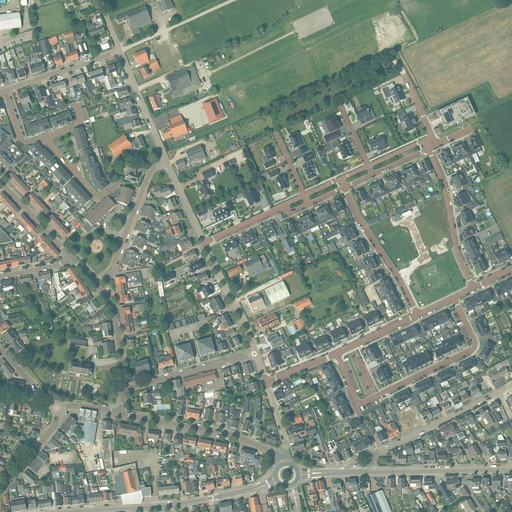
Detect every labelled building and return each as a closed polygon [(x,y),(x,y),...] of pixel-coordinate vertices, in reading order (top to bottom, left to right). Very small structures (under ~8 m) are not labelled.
[(171,0),(158,0),(157,0),(162,12),(174,7),(171,0)] [(152,22),(145,7),(131,12),(128,14),(116,19),(118,24),(129,20),(135,37),(142,34),(139,28),(152,22)] [(0,30),(22,28),(20,13),(0,15),(0,30)] [(87,28),(91,39),(99,36),(99,35),(105,33),(103,26),(95,29),(94,26),(87,28)] [(83,33),(82,28),(77,29),(78,30),(73,31),(75,39),(80,38),(79,35),(83,33)] [(74,37),(72,31),(64,34),(66,40),(74,37)] [(48,40),(31,44),(32,48),(42,46),(44,56),(52,54),(48,40)] [(64,56),(65,58),(67,63),(73,60),(71,54),(67,44),(64,45),(66,51),(65,51),(67,55),(64,56)] [(88,55),(86,48),(84,44),(78,46),(80,50),(82,57),(88,55)] [(144,51),(133,56),(137,63),(140,62),(141,65),(149,61),(147,59),(148,58),(144,51)] [(76,52),(71,54),(73,60),(79,58),(77,54),(76,52)] [(34,57),(33,57),(39,72),(45,70),(43,65),(43,63),(40,64),(37,56),(38,56),(37,54),(34,55),(34,57)] [(55,60),(55,61),(57,66),(63,64),(61,59),(60,54),(54,56),(56,60),(55,60)] [(30,67),(30,70),(32,75),(39,72),(33,57),(31,58),(32,61),(33,66),(30,67)] [(7,74),(8,77),(9,82),(15,80),(12,70),(9,71),(9,70),(8,70),(6,62),(2,63),(4,69),(3,69),(4,74),(7,73),(7,74)] [(17,72),(18,74),(19,79),(27,77),(24,70),(27,69),(25,62),(19,64),(20,67),(21,71),(17,72)] [(109,82),(110,85),(110,87),(116,85),(112,73),(116,72),(114,65),(107,68),(110,75),(107,76),(109,82)] [(147,67),(140,70),(144,79),(150,76),(148,70),(151,69),(150,66),(147,68),(147,67)] [(185,69),(171,75),(166,77),(175,98),(180,96),(202,87),(194,67),(186,70),(185,69)] [(102,70),(95,72),(97,78),(104,76),(103,74),(102,70)] [(91,80),(94,79),(96,84),(99,83),(97,78),(95,72),(89,74),(90,79),(91,80)] [(83,76),(76,78),(80,88),(83,87),(81,83),(85,82),(83,76)] [(72,88),(73,90),(80,88),(76,78),(70,80),(72,86),(72,88)] [(64,82),(58,84),(60,91),(66,88),(64,82)] [(393,83),(381,88),(386,99),(389,98),(392,107),(400,104),(399,102),(404,100),(398,87),(395,88),(393,83)] [(54,93),(56,92),(57,95),(61,94),(60,91),(58,84),(51,86),(54,93)] [(126,88),(122,89),(116,91),(119,98),(129,95),(126,88)] [(38,99),(39,103),(40,103),(42,102),(43,102),(43,101),(42,98),(47,96),(46,92),(44,93),(43,89),(35,92),(36,95),(36,96),(37,96),(38,99)] [(19,97),(21,102),(22,105),(24,104),(25,109),(29,108),(28,103),(30,102),(28,94),(19,97)] [(160,94),(149,99),(154,111),(161,108),(159,103),(161,102),(159,98),(161,97),(160,94)] [(51,96),(45,98),(47,103),(49,102),(51,108),(55,107),(53,100),(52,96),(51,96)] [(130,98),(125,100),(119,102),(121,110),(133,106),(130,98)] [(216,98),(202,104),(210,124),(224,118),(216,98)] [(458,124),(463,121),(462,120),(475,115),(467,98),(437,112),(441,120),(445,129),(457,123),(458,124)] [(17,106),(22,120),(26,119),(21,105),(17,106)] [(365,107),(355,112),(359,120),(364,118),(366,123),(375,119),(373,114),(369,116),(365,107)] [(123,120),(123,122),(138,117),(137,114),(135,108),(130,110),(126,112),(128,117),(125,118),(125,119),(123,120)] [(405,116),(404,112),(397,115),(399,119),(402,117),(407,126),(406,127),(408,130),(409,132),(414,129),(414,130),(415,129),(417,128),(415,124),(416,124),(414,120),(413,120),(410,113),(405,116)] [(68,123),(64,114),(59,116),(59,117),(60,117),(62,125),(68,123)] [(188,132),(181,116),(174,119),(176,123),(169,126),(170,129),(162,132),(165,139),(173,136),(174,138),(188,132)] [(60,117),(59,117),(55,118),(58,127),(63,126),(62,125),(60,117)] [(124,125),(126,124),(127,125),(130,124),(132,129),(141,126),(139,120),(138,117),(123,122),(124,125)] [(326,143),(340,137),(337,130),(340,129),(338,125),(339,124),(337,120),(336,121),(334,117),(324,121),(325,124),(322,125),(325,131),(328,130),(330,134),(324,137),(326,143)] [(55,118),(49,120),(52,129),(58,127),(55,118)] [(47,120),(42,122),(45,131),(50,129),(47,120)] [(40,133),(37,123),(32,125),(35,134),(40,133)] [(0,150),(8,139),(9,139),(11,140),(15,139),(10,125),(2,127),(0,129),(0,150)] [(32,125),(27,127),(30,136),(35,134),(32,125)] [(297,134),(289,137),(291,142),(292,145),(294,149),(298,147),(299,149),(301,155),(308,152),(305,146),(303,147),(300,141),(303,140),(301,136),(298,138),(297,134)] [(108,146),(116,158),(132,146),(134,145),(136,149),(138,148),(139,149),(145,146),(141,137),(135,140),(130,143),(124,135),(108,146)] [(382,140),(381,138),(369,143),(373,150),(379,147),(381,150),(387,147),(384,139),(382,140)] [(475,139),(475,138),(471,140),(471,141),(470,141),(473,147),(470,149),(473,155),(482,151),(479,144),(480,144),(478,140),(477,141),(476,138),(475,139)] [(3,154),(0,156),(0,161),(2,164),(10,157),(6,152),(13,145),(8,139),(0,150),(0,151),(3,154)] [(338,142),(331,146),(333,149),(337,147),(343,160),(352,156),(346,143),(340,145),(338,142)] [(40,148),(37,144),(30,150),(33,154),(40,148)] [(466,151),(463,144),(461,145),(461,144),(457,146),(463,159),(472,155),(469,149),(466,151)] [(185,165),(190,163),(191,164),(206,158),(200,146),(185,152),(188,158),(184,160),(183,160),(175,163),(178,170),(186,166),(185,165)] [(268,160),(269,162),(264,165),(266,169),(275,165),(273,161),(272,161),(271,159),(275,157),(270,146),(263,149),(268,160)] [(455,163),(463,159),(457,146),(454,148),(452,149),(455,156),(452,157),(455,163)] [(44,151),(40,148),(33,154),(37,158),(38,157),(44,151)] [(92,158),(90,150),(81,153),(83,161),(84,161),(85,163),(84,163),(86,171),(88,171),(92,183),(95,186),(95,187),(101,193),(108,186),(102,180),(100,178),(98,170),(96,170),(93,158),(92,158)] [(48,154),(45,151),(44,151),(38,157),(41,161),(48,154)] [(305,163),(315,158),(312,152),(302,156),(305,163)] [(445,153),(445,152),(441,154),(442,154),(440,155),(441,157),(442,161),(443,161),(446,167),(455,163),(452,157),(449,158),(446,152),(445,153)] [(52,158),(48,154),(41,161),(45,165),(52,158)] [(10,157),(2,164),(7,169),(11,166),(13,168),(24,157),(22,155),(15,162),(10,157)] [(57,164),(53,160),(46,166),(50,170),(57,164)] [(427,163),(426,161),(420,164),(423,170),(420,172),(425,183),(430,181),(427,176),(432,174),(429,167),(430,167),(428,163),(427,163)] [(311,166),(310,163),(302,167),(308,180),(316,176),(313,170),(316,169),(314,164),(311,166)] [(50,170),(53,174),(60,168),(57,164),(50,170)] [(124,179),(127,180),(136,184),(139,176),(135,174),(137,170),(129,167),(124,179)] [(416,173),(413,167),(411,168),(411,167),(407,169),(414,184),(419,181),(422,188),(426,187),(419,172),(416,173)] [(7,177),(12,181),(16,177),(20,174),(15,168),(11,172),(12,173),(7,177)] [(64,171),(60,168),(53,174),(57,178),(64,171)] [(404,171),(402,172),(405,179),(402,180),(405,186),(409,195),(412,193),(409,186),(414,184),(407,169),(404,171)] [(211,170),(202,174),(205,180),(214,176),(211,170)] [(270,178),(279,174),(277,170),(268,174),(270,178)] [(455,184),(465,179),(462,174),(465,173),(463,170),(457,173),(459,175),(451,179),(453,182),(454,182),(455,184)] [(67,175),(64,171),(57,178),(60,182),(67,175)] [(71,179),(67,175),(60,182),(64,186),(71,179)] [(394,175),(390,177),(397,190),(405,186),(402,180),(399,181),(396,175),(394,176),(394,175)] [(286,181),(284,176),(276,179),(281,191),(289,188),(285,181),(286,181)] [(12,181),(16,186),(21,182),(16,177),(12,181)] [(387,179),(385,180),(388,186),(385,188),(388,194),(397,190),(390,177),(387,178),(387,179)] [(16,186),(20,191),(25,186),(23,184),(26,182),(24,179),(21,182),(16,186)] [(51,185),(46,179),(42,183),(47,188),(51,185)] [(467,184),(465,179),(455,184),(456,186),(455,187),(457,190),(464,186),(465,189),(467,188),(471,186),(470,183),(467,184)] [(76,185),(72,181),(65,187),(69,191),(76,185)] [(206,182),(198,185),(200,190),(202,194),(204,199),(205,198),(205,200),(209,198),(209,197),(212,195),(206,182)] [(377,183),(373,185),(380,198),(388,194),(385,188),(382,189),(379,183),(377,184),(377,183)] [(20,191),(25,195),(29,191),(30,190),(29,188),(31,187),(28,184),(25,186),(20,191)] [(260,184),(241,193),(244,199),(246,198),(250,207),(259,203),(257,198),(258,197),(257,194),(263,191),(260,184)] [(80,188),(76,185),(69,191),(73,195),(80,188)] [(371,194),(368,196),(373,208),(377,206),(374,200),(380,198),(373,185),(370,186),(370,187),(368,188),(371,194)] [(133,191),(120,186),(118,191),(117,191),(109,198),(108,198),(85,219),(88,222),(82,228),(88,234),(95,227),(93,226),(118,202),(127,206),(133,191)] [(160,188),(159,186),(153,189),(154,191),(156,197),(161,194),(163,198),(171,194),(168,188),(162,191),(160,188)] [(83,192),(80,188),(73,195),(76,199),(83,192)] [(471,196),(467,188),(465,189),(461,191),(462,194),(455,197),(456,201),(457,200),(458,202),(468,198),(471,196)] [(27,198),(32,203),(38,197),(40,195),(42,193),(42,192),(42,193),(41,191),(40,192),(39,192),(38,193),(35,191),(32,194),(27,198)] [(358,200),(359,203),(361,206),(370,202),(367,196),(364,198),(361,191),(360,192),(360,191),(356,193),(355,194),(356,196),(355,197),(357,200),(358,200)] [(87,196),(83,192),(76,199),(80,203),(87,196)] [(90,200),(87,196),(80,203),(83,206),(90,200)] [(32,203),(36,207),(42,201),(38,197),(32,203)] [(2,202),(6,207),(11,202),(6,198),(2,202)] [(471,203),(468,198),(458,202),(459,205),(460,208),(468,205),(469,207),(475,205),(473,201),(471,203)] [(165,200),(155,205),(157,208),(164,205),(165,207),(167,206),(169,210),(177,207),(174,199),(166,202),(165,200)] [(36,207),(40,212),(45,208),(46,206),(42,201),(36,207)] [(213,213),(212,214),(216,222),(228,216),(227,213),(229,212),(233,210),(229,201),(225,203),(227,207),(225,208),(217,212),(216,210),(212,212),(213,213)] [(337,210),(333,211),(336,217),(345,213),(342,206),(343,206),(341,203),(340,201),(339,201),(335,203),(334,204),(337,210)] [(426,203),(422,205),(422,206),(422,207),(424,212),(434,207),(437,206),(436,204),(435,201),(427,204),(426,203)] [(6,207),(10,211),(15,207),(11,202),(6,207)] [(58,214),(60,216),(62,214),(69,208),(64,202),(60,206),(63,210),(60,212),(61,213),(58,214)] [(146,206),(144,211),(153,215),(155,210),(146,206)] [(434,207),(424,212),(426,216),(428,220),(430,220),(434,218),(432,215),(440,212),(438,208),(437,206),(434,207)] [(459,215),(458,216),(460,219),(461,219),(462,221),(472,216),(469,211),(472,210),(474,208),(473,206),(469,207),(464,209),(466,212),(459,215)] [(10,211),(7,215),(4,217),(5,219),(10,215),(11,216),(13,214),(15,216),(19,212),(15,207),(10,211)] [(324,207),(321,209),(327,222),(335,218),(333,212),(330,213),(327,207),(325,208),(324,207)] [(40,212),(45,217),(49,212),(45,208),(40,212)] [(315,220),(318,226),(327,222),(321,209),(317,210),(317,211),(315,212),(318,218),(315,220)] [(142,216),(146,218),(151,220),(153,215),(144,211),(142,216)] [(169,216),(170,219),(172,223),(177,220),(178,221),(182,219),(180,213),(175,215),(174,214),(169,216)] [(19,226),(20,225),(26,219),(22,214),(16,221),(17,222),(17,223),(19,226)] [(163,222),(166,228),(170,226),(168,222),(166,222),(166,221),(165,218),(167,217),(166,214),(160,216),(163,222)] [(47,219),(52,224),(56,220),(52,215),(47,219)] [(307,215),(304,217),(310,230),(318,226),(315,220),(313,221),(310,215),(308,216),(307,215)] [(474,221),(472,216),(462,221),(463,223),(462,223),(464,226),(471,223),(472,225),(472,226),(474,225),(478,223),(477,220),(474,221)] [(78,222),(74,226),(76,229),(82,223),(77,217),(75,219),(78,222)] [(310,230),(304,217),(300,218),(300,219),(298,220),(301,226),(298,228),(301,234),(310,230)] [(24,230),(26,228),(31,224),(26,219),(20,225),(24,230)] [(428,220),(424,222),(424,224),(425,225),(428,230),(440,225),(438,221),(439,221),(438,219),(431,223),(430,221),(430,220),(428,220)] [(52,224),(56,229),(61,224),(56,220),(52,224)] [(385,224),(378,227),(380,232),(389,228),(393,227),(390,221),(390,220),(384,222),(385,224)] [(140,221),(138,226),(147,229),(153,232),(154,229),(150,228),(151,225),(140,221)] [(56,229),(60,233),(67,227),(63,222),(61,224),(56,229)] [(272,223),(272,222),(268,224),(269,225),(263,227),(268,239),(275,236),(276,238),(282,235),(280,229),(277,230),(273,223),(272,223)] [(14,226),(11,223),(5,229),(8,232),(14,226)] [(286,228),(287,232),(288,232),(291,238),(300,234),(297,228),(294,229),(291,223),(290,224),(290,223),(286,225),(285,226),(286,228)] [(26,228),(30,233),(35,228),(31,224),(26,228)] [(440,225),(428,230),(430,236),(431,239),(433,238),(437,236),(436,233),(443,230),(442,227),(441,227),(440,225)] [(478,233),(474,225),(472,226),(472,225),(468,228),(469,230),(462,234),(463,237),(464,237),(465,239),(478,233)] [(136,231),(141,233),(145,234),(147,229),(138,226),(136,231)] [(168,240),(169,243),(175,241),(174,237),(181,234),(178,226),(166,231),(170,239),(168,240)] [(60,233),(64,238),(69,234),(69,233),(70,232),(70,231),(66,228),(67,227),(60,233)] [(344,227),(338,230),(340,234),(342,238),(354,232),(353,230),(354,230),(352,227),(347,229),(345,230),(344,227)] [(393,227),(389,228),(380,232),(383,238),(390,235),(391,236),(393,235),(396,234),(395,232),(393,227)] [(31,237),(33,239),(39,233),(35,228),(30,233),(33,235),(31,237)] [(326,240),(338,234),(336,231),(324,236),(326,240)] [(241,237),(241,238),(244,245),(245,245),(251,243),(252,246),(262,242),(262,243),(266,241),(263,235),(259,236),(256,238),(254,234),(253,232),(252,232),(248,234),(245,235),(246,235),(241,237)] [(354,232),(342,238),(345,246),(348,245),(351,244),(350,241),(352,240),(357,238),(356,234),(355,235),(354,233),(354,232)] [(395,239),(388,242),(391,248),(391,247),(403,242),(401,236),(399,233),(396,235),(396,234),(393,235),(395,239)] [(42,244),(46,240),(42,236),(38,240),(34,244),(36,246),(40,243),(42,244)] [(136,236),(134,241),(143,245),(145,245),(146,241),(145,240),(136,236)] [(431,239),(427,240),(428,243),(431,249),(443,243),(442,240),(443,240),(441,237),(434,241),(433,238),(431,239)] [(283,241),(287,250),(293,247),(289,238),(283,241)] [(46,249),(50,245),(46,240),(42,244),(42,245),(40,247),(44,251),(46,249)] [(240,256),(242,259),(245,257),(239,244),(237,246),(234,240),(222,246),(226,253),(236,249),(240,256)] [(467,252),(476,248),(472,240),(463,244),(467,252)] [(143,250),(145,245),(143,245),(134,241),(132,246),(141,250),(143,250)] [(184,242),(179,244),(182,251),(187,248),(187,249),(192,246),(189,241),(185,243),(184,242)] [(351,244),(348,245),(352,253),(365,247),(364,247),(364,245),(363,242),(357,244),(355,245),(354,242),(353,243),(351,244)] [(403,242),(391,247),(391,248),(393,253),(400,250),(401,252),(404,250),(404,251),(407,250),(406,247),(403,242)] [(443,243),(431,249),(433,254),(435,257),(440,254),(439,252),(446,248),(445,245),(444,245),(443,243)] [(331,253),(336,250),(337,250),(335,247),(333,248),(331,244),(328,245),(327,245),(329,250),(331,253)] [(50,254),(55,250),(50,245),(46,249),(44,251),(46,253),(48,251),(50,254)] [(507,261),(510,260),(506,252),(509,251),(506,245),(503,247),(505,250),(500,253),(504,262),(506,261),(507,261)] [(365,247),(352,253),(356,261),(359,260),(362,259),(360,256),(362,255),(368,253),(366,249),(366,250),(365,247)] [(470,260),(479,255),(476,248),(467,252),(470,260)] [(405,254),(398,257),(401,263),(414,257),(410,249),(407,250),(404,251),(405,252),(405,254)] [(50,257),(51,259),(55,259),(59,254),(55,250),(50,254),(53,256),(50,257)] [(128,250),(126,255),(138,260),(140,255),(128,250)] [(194,251),(190,253),(186,255),(183,256),(185,259),(187,257),(189,262),(197,257),(194,251)] [(495,255),(493,252),(490,253),(493,259),(495,258),(499,265),(502,263),(504,262),(500,253),(495,255)] [(17,256),(19,266),(25,265),(24,258),(21,259),(19,253),(16,253),(17,256)] [(256,254),(255,255),(250,257),(252,261),(244,265),(250,278),(265,271),(261,263),(266,260),(263,255),(258,258),(256,254)] [(126,255),(124,260),(133,263),(136,264),(138,260),(126,255)] [(470,260),(474,267),(483,263),(479,255),(470,260)] [(14,258),(11,258),(11,261),(12,267),(19,266),(17,256),(13,256),(14,258)] [(362,259),(359,260),(360,263),(362,262),(364,267),(375,262),(374,260),(375,260),(373,257),(368,259),(366,260),(364,257),(364,258),(362,259)] [(414,257),(401,263),(403,268),(410,265),(412,268),(417,265),(414,257)] [(122,265),(127,267),(131,269),(133,263),(124,260),(122,265)] [(191,272),(192,274),(203,269),(199,261),(189,267),(189,268),(189,269),(188,269),(188,270),(188,271),(189,271),(189,272),(190,272),(191,272)] [(364,267),(362,268),(365,274),(366,276),(372,274),(371,271),(373,270),(378,268),(377,264),(376,265),(375,262),(364,267)] [(487,270),(483,263),(474,267),(478,275),(487,270)] [(239,266),(227,272),(230,278),(242,272),(239,266)] [(67,271),(64,274),(67,279),(70,277),(76,273),(72,268),(67,271)] [(175,278),(172,272),(162,276),(165,283),(175,278)] [(72,279),(74,282),(79,278),(76,273),(70,277),(67,279),(69,282),(72,279)] [(372,274),(366,276),(370,285),(383,279),(382,276),(381,273),(375,275),(373,276),(372,274)] [(187,283),(190,281),(196,278),(199,285),(206,282),(207,282),(206,281),(209,280),(205,274),(196,278),(194,275),(189,278),(185,280),(187,283)] [(31,281),(30,276),(19,278),(20,283),(21,283),(21,286),(27,285),(27,290),(31,289),(32,290),(37,289),(35,280),(31,281)] [(73,291),(74,289),(78,287),(83,283),(79,278),(74,282),(76,284),(71,288),(73,291)] [(0,282),(2,287),(2,288),(8,286),(8,287),(13,286),(11,279),(0,282)] [(382,292),(391,287),(387,280),(378,284),(382,292)] [(511,289),(508,281),(503,284),(507,292),(511,289)] [(283,282),(263,291),(259,293),(259,295),(264,304),(265,308),(290,296),(283,282)] [(74,289),(78,294),(86,288),(83,283),(78,287),(74,289)] [(503,284),(499,286),(503,294),(507,292),(503,284)] [(214,294),(211,288),(212,288),(211,285),(203,289),(202,286),(196,289),(198,293),(202,291),(205,298),(214,294)] [(20,286),(13,287),(15,296),(19,295),(19,294),(22,294),(20,286)] [(496,295),(494,296),(497,301),(499,300),(498,298),(503,295),(503,294),(499,286),(496,287),(493,288),(496,295)] [(386,299),(395,295),(391,287),(382,292),(386,299)] [(90,294),(86,288),(78,294),(79,294),(81,298),(76,301),(77,304),(79,303),(81,306),(84,304),(88,302),(85,297),(90,294)] [(65,296),(62,291),(57,295),(58,300),(65,296)] [(486,292),(483,294),(488,303),(493,301),(494,303),(497,301),(494,296),(491,297),(488,291),(485,292),(486,292)] [(483,294),(478,296),(483,305),(482,304),(487,302),(488,303),(483,294)] [(259,295),(248,300),(253,309),(264,304),(259,295)] [(390,307),(399,303),(395,295),(386,299),(390,307)] [(478,296),(473,298),(478,308),(483,305),(478,296)] [(211,309),(220,304),(218,298),(211,302),(209,299),(201,303),(203,306),(209,303),(210,304),(209,305),(209,306),(210,308),(211,309)] [(295,304),(298,310),(303,307),(302,306),(310,302),(308,298),(300,302),(300,301),(295,304)] [(473,298),(469,301),(473,310),(473,309),(477,307),(478,308),(473,298)] [(95,301),(91,304),(89,305),(93,311),(89,314),(91,317),(95,313),(94,312),(99,308),(95,301)] [(466,301),(463,303),(464,305),(468,313),(473,310),(469,301),(466,302),(466,301)] [(393,315),(402,310),(399,303),(390,307),(393,315)] [(223,310),(220,304),(211,309),(214,314),(217,313),(223,310)] [(375,311),(369,314),(374,324),(377,323),(380,322),(378,316),(377,314),(379,313),(376,307),(374,309),(375,311)] [(102,311),(98,314),(92,319),(94,321),(97,319),(99,322),(102,320),(106,317),(102,311)] [(442,314),(440,315),(444,324),(449,322),(450,324),(453,322),(451,317),(448,318),(445,312),(442,313),(442,314)] [(275,314),(270,317),(265,319),(259,323),(262,330),(269,327),(279,322),(275,314)] [(363,314),(360,316),(362,321),(365,320),(366,322),(369,327),(372,326),(372,325),(374,324),(369,314),(364,316),(363,314)] [(215,316),(206,321),(209,320),(211,323),(217,320),(219,325),(229,321),(226,315),(217,319),(215,316)] [(440,315),(435,317),(439,326),(444,324),(440,315)] [(478,321),(473,324),(477,332),(486,328),(485,327),(488,326),(484,318),(483,315),(477,318),(478,321)] [(358,319),(352,322),(357,332),(360,331),(360,332),(363,330),(361,325),(360,323),(362,321),(360,316),(357,317),(358,319)] [(92,320),(89,317),(81,323),(83,326),(92,320)] [(435,317),(430,320),(435,329),(434,327),(439,325),(439,326),(435,317)] [(302,318),(295,322),(299,330),(306,326),(302,318)] [(2,323),(0,324),(0,333),(1,335),(5,332),(11,326),(7,320),(4,321),(3,322),(2,323)] [(430,320),(425,322),(430,331),(435,329),(430,320)] [(216,333),(217,335),(220,334),(223,333),(224,333),(225,332),(224,330),(232,327),(229,321),(219,325),(222,330),(217,332),(217,333),(216,333)] [(346,322),(343,324),(346,330),(348,328),(349,330),(352,336),(355,334),(355,333),(357,332),(352,322),(347,325),(346,322)] [(422,323),(420,324),(423,330),(420,332),(423,337),(426,336),(425,333),(430,331),(425,322),(423,323),(422,323)] [(341,328),(335,330),(340,340),(343,339),(343,340),(347,338),(344,333),(343,331),(346,330),(343,324),(340,325),(341,328)] [(412,328),(410,329),(414,339),(419,336),(420,339),(423,337),(420,332),(418,333),(415,327),(415,326),(412,328)] [(486,328),(477,332),(481,340),(489,335),(486,328)] [(12,329),(6,334),(2,337),(8,344),(18,337),(12,329)] [(233,329),(226,333),(224,334),(226,337),(235,333),(233,329)] [(410,329),(405,332),(409,341),(414,339),(410,329)] [(329,331),(326,332),(329,338),(331,336),(332,339),(335,344),(338,342),(340,340),(335,330),(334,331),(330,333),(329,331)] [(324,336),(319,338),(324,349),(326,347),(326,348),(330,346),(327,341),(326,339),(329,338),(326,332),(323,333),(324,336)] [(405,332),(400,334),(405,343),(409,341),(405,332)] [(276,333),(266,338),(268,343),(270,342),(272,346),(277,343),(279,346),(284,344),(282,341),(283,341),(281,336),(278,337),(276,333)] [(500,333),(495,336),(497,342),(503,339),(500,333)] [(400,334),(395,337),(400,346),(405,343),(400,334)] [(456,348),(461,346),(459,341),(462,340),(459,334),(456,335),(456,337),(452,339),(456,348)] [(393,337),(390,338),(393,345),(390,346),(393,352),(396,350),(395,349),(400,346),(395,337),(393,338),(393,337)] [(196,342),(200,356),(200,357),(201,357),(201,356),(203,355),(203,356),(205,356),(207,355),(206,354),(209,354),(209,355),(210,354),(212,354),(211,353),(214,352),(214,353),(215,353),(211,338),(196,342)] [(239,342),(239,341),(237,338),(228,342),(230,346),(232,345),(234,348),(241,345),(239,342)] [(312,339),(309,340),(311,345),(312,346),(314,345),(315,347),(318,352),(321,350),(324,349),(319,338),(313,341),(312,339)] [(9,346),(16,354),(25,347),(18,339),(9,346)] [(70,347),(71,347),(76,348),(77,346),(85,347),(86,342),(71,339),(70,347)] [(215,340),(215,341),(217,346),(218,345),(220,352),(226,350),(224,343),(221,344),(219,339),(215,340)] [(308,339),(300,343),(301,346),(306,356),(309,355),(312,354),(310,348),(309,346),(311,345),(309,340),(308,339)] [(451,351),(456,348),(452,339),(447,342),(451,351)] [(128,349),(131,349),(132,349),(135,348),(135,347),(139,347),(138,340),(132,341),(127,342),(127,346),(127,349),(128,349)] [(447,353),(451,351),(447,342),(442,344),(447,353)] [(103,344),(105,356),(112,355),(110,343),(103,344)] [(194,359),(194,357),(190,343),(175,348),(179,363),(180,363),(180,361),(182,361),(182,362),(184,361),(185,361),(185,360),(187,359),(188,360),(189,360),(191,359),(190,358),(193,358),(193,359),(194,359)] [(487,343),(482,350),(490,355),(492,356),(494,352),(492,352),(495,348),(487,343)] [(442,356),(447,353),(442,344),(437,346),(442,356)] [(294,346),(291,347),(294,353),(297,352),(298,354),(300,359),(304,358),(303,357),(306,356),(301,346),(295,348),(294,346)] [(368,349),(364,351),(366,354),(367,354),(368,357),(379,352),(376,346),(368,350),(368,349)] [(437,358),(442,356),(437,346),(433,349),(432,347),(429,349),(432,355),(434,353),(437,358)] [(273,354),(267,356),(268,359),(269,359),(270,362),(281,358),(283,358),(280,348),(274,350),(275,353),(273,354)] [(426,363),(431,361),(429,356),(432,355),(429,349),(426,350),(427,352),(422,355),(426,363)] [(156,350),(152,351),(153,354),(154,359),(157,358),(159,368),(166,366),(164,356),(163,352),(159,352),(156,353),(156,350)] [(482,350),(478,358),(484,361),(484,362),(487,364),(492,356),(490,355),(482,350)] [(379,352),(368,357),(369,359),(369,360),(370,363),(376,360),(376,361),(378,360),(380,363),(385,361),(383,356),(381,357),(379,352)] [(168,355),(164,356),(166,366),(173,364),(172,359),(171,358),(174,357),(173,353),(169,354),(168,355)] [(422,365),(426,363),(422,355),(417,357),(422,365)] [(416,368),(422,365),(417,357),(412,359),(416,368)] [(281,358),(270,362),(271,365),(270,365),(271,369),(275,368),(275,367),(283,364),(281,358)] [(496,369),(497,370),(500,377),(508,373),(505,368),(503,369),(502,367),(506,365),(506,367),(510,365),(509,364),(511,362),(511,358),(495,367),(496,369)] [(76,376),(80,377),(80,374),(88,375),(88,376),(89,376),(88,375),(91,374),(92,374),(91,373),(92,370),(93,370),(93,369),(92,369),(90,367),(90,366),(90,365),(89,366),(82,365),(83,360),(80,359),(79,362),(78,365),(71,364),(69,372),(77,374),(76,376)] [(412,370),(416,368),(412,359),(408,362),(412,370)] [(472,359),(464,363),(469,372),(477,368),(472,359)] [(134,365),(136,370),(137,374),(150,371),(147,361),(134,365)] [(481,361),(479,362),(482,368),(484,372),(487,370),(486,367),(484,367),(481,361)] [(406,373),(412,370),(408,362),(403,364),(402,362),(398,364),(401,369),(404,368),(406,373)] [(6,363),(2,366),(1,367),(4,370),(3,370),(9,377),(14,373),(6,363)] [(253,373),(250,363),(242,366),(244,372),(246,371),(247,375),(253,373)] [(464,363),(457,367),(461,375),(469,372),(464,363)] [(323,374),(332,370),(331,367),(330,364),(323,368),(322,365),(317,367),(318,371),(321,370),(323,374)] [(388,374),(390,373),(386,364),(380,367),(381,370),(376,372),(377,374),(376,375),(378,378),(388,373),(388,374)] [(231,368),(233,373),(233,376),(240,374),(238,366),(231,368)] [(224,379),(228,378),(229,380),(231,379),(231,377),(230,374),(229,369),(222,371),(223,376),(224,379)] [(487,374),(490,380),(491,382),(500,377),(497,370),(496,369),(492,371),(492,372),(487,374)] [(326,378),(334,375),(332,370),(323,374),(324,374),(326,378)] [(451,370),(443,374),(447,382),(455,379),(451,370)] [(215,371),(182,379),(185,388),(217,379),(215,371)] [(381,384),(391,379),(388,374),(388,373),(378,378),(380,382),(381,384)] [(483,373),(473,378),(477,386),(482,383),(480,378),(485,376),(483,373)] [(443,374),(435,378),(439,386),(447,382),(443,374)] [(329,383),(337,379),(334,375),(326,378),(325,379),(328,384),(329,383)] [(339,384),(337,379),(329,383),(331,388),(339,384)] [(10,380),(9,387),(23,390),(24,382),(10,380)] [(178,391),(182,390),(183,393),(185,393),(184,390),(183,384),(180,385),(179,380),(171,382),(174,390),(177,389),(178,391)] [(239,385),(240,388),(241,393),(245,392),(244,387),(245,386),(246,390),(250,389),(251,392),(253,391),(258,390),(256,383),(250,385),(248,380),(245,381),(245,384),(241,385),(241,384),(239,385)] [(274,392),(275,396),(286,393),(287,392),(291,390),(290,388),(291,387),(292,385),(291,383),(289,383),(288,383),(287,380),(279,384),(281,390),(278,390),(274,392)] [(429,381),(421,385),(425,393),(433,389),(429,381)] [(311,386),(314,392),(316,391),(311,382),(308,383),(307,384),(308,387),(311,386)] [(437,382),(434,384),(439,395),(443,393),(437,382)] [(470,390),(471,392),(473,396),(479,393),(477,388),(474,382),(471,384),(473,388),(470,390)] [(340,387),(339,384),(331,388),(334,393),(330,395),(331,398),(337,395),(336,393),(342,389),(341,387),(340,387)] [(421,385),(413,388),(418,396),(425,393),(421,385)] [(286,393),(275,396),(277,402),(282,400),(285,399),(284,397),(288,395),(295,393),(294,390),(291,391),(291,390),(287,392),(286,393)] [(464,390),(458,393),(463,402),(469,399),(464,390)] [(154,401),(153,397),(155,396),(159,396),(158,391),(154,392),(150,392),(150,394),(144,395),(145,405),(151,404),(151,406),(157,405),(156,400),(154,401)] [(298,400),(290,404),(290,405),(280,409),(282,413),(287,411),(289,410),(289,409),(292,408),(292,407),(292,406),(300,403),(299,402),(313,395),(315,395),(320,404),(323,402),(319,395),(318,396),(316,391),(314,392),(312,392),(298,399),(298,400)] [(407,391),(399,395),(403,403),(411,400),(407,391)] [(413,394),(410,395),(413,401),(411,402),(412,405),(413,405),(414,407),(418,405),(416,400),(413,394)] [(455,399),(452,401),(454,406),(460,403),(460,402),(461,401),(457,394),(453,396),(455,399)] [(399,395),(392,399),(394,404),(396,407),(397,406),(403,403),(399,395)] [(344,401),(343,399),(342,396),(335,399),(334,397),(329,399),(330,402),(333,401),(335,406),(336,405),(344,401)] [(430,411),(431,413),(432,415),(433,418),(440,415),(436,405),(438,403),(435,397),(429,400),(431,404),(432,407),(434,409),(430,411)] [(256,399),(255,412),(255,420),(253,427),(257,429),(255,437),(261,439),(264,431),(260,430),(262,425),(259,424),(260,422),(260,412),(262,398),(256,399)] [(0,410),(1,411),(4,412),(3,417),(7,417),(10,403),(6,403),(6,402),(2,402),(3,400),(0,399),(0,410)] [(443,401),(445,405),(442,406),(444,411),(450,408),(448,404),(450,403),(448,399),(443,401)] [(183,416),(185,405),(186,401),(182,400),(180,408),(179,407),(177,415),(183,416)] [(186,417),(192,418),(195,407),(195,406),(189,405),(190,401),(186,400),(186,401),(185,405),(188,406),(187,409),(186,409),(186,412),(187,412),(186,417)] [(338,410),(346,406),(344,401),(336,405),(338,410)] [(11,402),(11,405),(10,410),(14,411),(13,414),(19,415),(21,406),(18,405),(18,403),(11,402)] [(496,402),(489,406),(491,410),(492,411),(491,412),(493,416),(497,423),(502,421),(496,410),(499,408),(498,407),(496,402)] [(195,407),(192,418),(199,419),(199,414),(201,415),(201,412),(200,412),(201,410),(201,408),(203,409),(204,403),(200,403),(199,408),(195,407)] [(22,409),(21,415),(24,415),(25,411),(29,412),(28,417),(33,417),(34,415),(33,415),(34,409),(30,408),(30,405),(23,404),(22,409)] [(218,423),(219,424),(221,424),(222,423),(223,424),(224,418),(228,419),(228,420),(228,407),(223,406),(221,414),(219,413),(217,422),(218,423)] [(337,411),(340,416),(349,411),(346,406),(338,410),(337,411)] [(420,412),(417,406),(414,408),(418,415),(421,414),(422,414),(420,415),(422,419),(423,422),(428,420),(432,418),(428,411),(424,413),(423,410),(420,412)] [(235,408),(232,407),(229,414),(233,415),(231,421),(233,422),(231,427),(236,429),(238,422),(237,421),(240,412),(234,410),(235,408)] [(309,409),(314,420),(319,417),(315,407),(309,409)] [(381,426),(385,424),(383,421),(386,419),(380,408),(377,410),(380,418),(378,419),(379,420),(378,420),(381,426)] [(485,408),(475,414),(478,418),(481,417),(484,416),(490,426),(492,425),(494,429),(499,426),(497,423),(493,416),(491,418),(488,413),(485,408)] [(42,411),(34,409),(33,415),(37,416),(36,422),(40,422),(42,411)] [(206,409),(204,420),(211,421),(213,410),(206,409)] [(98,413),(80,410),(79,417),(97,420),(98,413)] [(340,416),(339,416),(341,421),(340,422),(341,425),(347,422),(345,419),(352,416),(351,413),(350,413),(349,411),(340,416)] [(393,414),(389,415),(393,422),(394,424),(398,422),(393,414)] [(291,418),(293,424),(302,421),(300,415),(291,418)] [(469,415),(463,419),(468,427),(474,424),(469,415)] [(70,416),(63,425),(66,427),(73,433),(78,427),(75,424),(76,422),(70,416)] [(95,420),(85,418),(85,419),(84,419),(83,423),(85,423),(84,426),(79,425),(77,434),(82,435),(81,441),(93,443),(97,424),(94,424),(95,420)] [(457,422),(459,426),(461,431),(468,427),(463,419),(457,422)] [(252,422),(245,420),(242,431),(248,433),(252,422)] [(358,420),(349,424),(352,431),(360,426),(361,429),(366,427),(363,420),(360,422),(358,420)] [(104,423),(104,422),(102,422),(102,435),(105,435),(105,431),(114,431),(114,424),(110,424),(110,423),(104,423)] [(366,424),(372,436),(376,434),(375,433),(376,432),(371,422),(366,424)] [(393,422),(389,424),(395,436),(399,434),(394,424),(393,422)] [(119,424),(118,429),(117,434),(135,437),(136,446),(142,445),(140,428),(119,424)] [(387,432),(388,434),(390,439),(395,436),(389,424),(386,426),(389,431),(387,432)] [(63,425),(60,429),(70,437),(73,433),(66,427),(63,425)] [(288,430),(290,436),(303,431),(301,425),(288,430)] [(440,430),(444,437),(447,435),(447,436),(455,432),(452,425),(447,427),(440,430)] [(487,440),(497,434),(502,431),(500,428),(495,431),(489,435),(486,431),(483,432),(487,440)] [(22,440),(23,441),(23,440),(27,444),(29,442),(30,443),(38,434),(34,430),(33,429),(25,438),(22,435),(20,438),(22,440)] [(376,432),(375,433),(376,434),(376,436),(377,438),(378,439),(379,439),(381,442),(384,441),(385,441),(387,440),(386,439),(387,439),(385,435),(384,432),(382,429),(381,430),(380,429),(378,430),(378,431),(377,432),(376,432)] [(148,432),(147,438),(158,440),(160,432),(149,430),(148,432)] [(70,444),(72,450),(75,450),(73,443),(69,440),(67,439),(64,436),(58,431),(53,437),(59,442),(61,439),(64,442),(66,441),(70,444)] [(367,437),(362,439),(366,448),(372,446),(368,439),(371,437),(368,431),(365,433),(367,437)] [(458,441),(459,443),(463,441),(463,440),(467,438),(470,437),(470,436),(466,438),(462,432),(459,433),(462,439),(459,440),(458,441)] [(162,441),(163,441),(169,442),(171,434),(164,433),(162,441)] [(265,441),(276,445),(278,440),(269,436),(270,435),(265,433),(263,439),(265,440),(265,441)] [(320,445),(323,444),(325,443),(320,433),(315,435),(320,445)] [(426,447),(428,446),(426,443),(424,440),(429,437),(428,434),(421,437),(423,442),(426,447)] [(173,438),(174,441),(175,448),(178,447),(178,446),(182,445),(180,436),(176,435),(176,438),(173,438)] [(498,441),(497,441),(497,446),(507,446),(501,435),(498,436),(498,441)] [(44,448),(46,451),(61,447),(62,446),(52,438),(44,448)] [(303,438),(299,440),(294,441),(295,444),(293,445),(295,451),(300,450),(301,450),(305,449),(302,442),(304,442),(303,438)] [(362,439),(357,442),(361,451),(366,448),(362,439)] [(197,446),(195,453),(198,454),(198,451),(200,452),(200,451),(203,451),(204,448),(205,441),(199,440),(198,447),(197,446)] [(334,440),(328,443),(332,452),(337,462),(338,461),(338,462),(342,461),(339,453),(337,447),(335,445),(334,442),(334,440)] [(350,440),(346,442),(349,448),(352,446),(356,454),(361,451),(357,442),(352,444),(350,440)] [(424,453),(429,453),(429,451),(426,447),(423,448),(422,447),(420,441),(413,444),(416,450),(419,449),(421,452),(423,451),(424,453)] [(459,443),(461,447),(463,451),(467,449),(463,441),(459,443)] [(479,446),(482,451),(485,455),(487,454),(489,458),(494,455),(488,445),(490,444),(488,441),(479,446)] [(351,454),(348,446),(346,442),(340,445),(340,446),(337,447),(339,453),(342,451),(341,450),(345,449),(346,452),(343,453),(346,460),(351,458),(350,455),(351,454)] [(11,452),(13,453),(16,456),(24,447),(19,443),(11,452)] [(410,445),(403,448),(406,455),(410,453),(411,456),(410,456),(410,459),(413,459),(413,465),(416,465),(415,462),(414,457),(414,455),(413,454),(413,452),(410,445)] [(467,450),(468,452),(470,456),(472,455),(475,458),(481,455),(475,445),(467,450)] [(231,446),(229,451),(228,454),(232,455),(230,459),(234,460),(236,453),(237,448),(231,446)] [(447,446),(444,448),(448,454),(451,452),(454,458),(458,456),(459,459),(465,456),(463,451),(461,447),(459,448),(459,447),(451,451),(448,446),(447,446)] [(246,458),(248,451),(241,449),(240,456),(237,455),(237,461),(244,463),(245,463),(246,458)] [(440,451),(436,451),(436,456),(437,456),(437,460),(445,460),(445,455),(445,453),(444,453),(444,449),(440,449),(440,451)] [(499,452),(497,452),(497,456),(499,456),(499,459),(506,459),(506,454),(506,452),(505,452),(505,449),(502,449),(502,452),(499,452)] [(28,467),(32,470),(36,474),(48,460),(47,456),(41,451),(28,467)] [(113,469),(112,451),(103,451),(105,469),(105,470),(111,469),(111,472),(114,488),(115,488),(116,496),(127,494),(142,490),(144,497),(151,496),(150,488),(145,488),(144,484),(143,481),(139,482),(136,471),(137,470),(135,463),(113,469)] [(255,453),(248,451),(246,458),(245,463),(244,466),(247,467),(248,465),(249,465),(250,465),(251,465),(252,463),(261,466),(262,459),(254,457),(255,453)] [(310,459),(321,461),(323,454),(312,451),(310,459)] [(0,463),(3,465),(6,468),(6,467),(7,466),(9,468),(16,460),(10,456),(7,460),(8,461),(6,463),(5,462),(5,461),(0,457),(0,463)] [(410,459),(410,456),(406,456),(402,456),(398,457),(398,463),(406,463),(406,465),(413,465),(413,459),(410,459)] [(22,477),(26,480),(32,485),(34,483),(36,485),(39,482),(36,479),(37,479),(27,471),(22,477)] [(222,476),(222,480),(224,487),(230,486),(229,481),(228,475),(222,476)] [(503,489),(508,489),(508,488),(511,488),(511,483),(511,482),(511,476),(505,476),(505,482),(503,482),(503,489)] [(409,478),(409,483),(410,484),(417,484),(417,486),(420,486),(420,484),(421,484),(421,477),(409,478)] [(190,479),(191,488),(192,493),(198,492),(198,487),(196,478),(190,479)] [(359,478),(360,488),(365,489),(365,492),(369,492),(369,484),(367,484),(367,478),(366,478),(359,478)] [(181,483),(181,485),(182,490),(184,489),(185,494),(191,493),(189,482),(184,482),(184,480),(183,479),(182,479),(181,479),(181,480),(181,481),(181,483)] [(424,480),(424,485),(424,486),(428,486),(428,489),(434,489),(437,488),(434,483),(431,483),(431,479),(424,480)] [(446,482),(447,491),(460,488),(458,479),(446,482)] [(472,492),(481,491),(480,490),(479,487),(478,479),(471,480),(471,481),(469,481),(469,482),(465,482),(468,487),(470,489),(472,492)] [(482,489),(480,490),(481,491),(484,497),(484,498),(492,494),(489,488),(489,484),(488,479),(482,479),(482,488),(482,489)] [(503,496),(500,491),(500,479),(492,479),(493,490),(494,492),(497,492),(497,495),(498,495),(501,494),(501,496),(503,496)] [(355,480),(348,480),(348,485),(348,487),(352,486),(353,493),(359,492),(359,490),(358,490),(358,484),(356,484),(355,480)] [(384,487),(384,492),(384,493),(387,497),(390,497),(389,489),(393,489),(393,480),(387,480),(387,487),(384,487)] [(394,487),(395,492),(395,493),(397,497),(401,496),(401,489),(404,489),(404,485),(404,480),(397,480),(397,487),(394,487)] [(323,481),(315,483),(317,492),(320,491),(321,496),(324,496),(328,495),(327,489),(325,490),(323,481)] [(55,502),(56,507),(62,506),(61,495),(64,495),(63,492),(63,485),(61,485),(60,482),(57,482),(57,486),(56,486),(57,494),(54,495),(55,502)] [(310,486),(308,486),(309,491),(308,491),(309,496),(312,496),(314,507),(320,505),(319,501),(318,501),(314,483),(309,484),(310,486)] [(79,484),(76,484),(77,490),(78,504),(84,504),(84,496),(83,496),(82,489),(80,490),(79,484)] [(94,484),(96,502),(102,502),(102,494),(98,494),(98,493),(98,490),(97,490),(97,486),(97,484),(94,484)] [(328,495),(330,500),(330,503),(334,502),(333,501),(339,499),(338,497),(345,495),(344,491),(343,486),(340,487),(340,484),(335,485),(336,486),(333,486),(334,493),(331,493),(330,489),(327,489),(328,495)] [(443,484),(437,488),(445,501),(448,505),(455,501),(453,496),(451,497),(443,484)] [(45,486),(41,486),(42,493),(43,494),(43,495),(43,498),(45,508),(51,507),(50,502),(50,500),(48,500),(47,495),(46,493),(46,489),(45,486)] [(465,487),(462,490),(466,497),(470,495),(465,487)] [(426,498),(421,489),(418,490),(418,489),(413,492),(416,497),(421,494),(424,500),(426,498)] [(143,491),(121,496),(123,506),(142,505),(144,498),(143,491)] [(368,508),(372,507),(373,511),(389,511),(391,511),(382,491),(367,497),(369,501),(366,502),(368,508)] [(503,496),(506,501),(508,504),(510,503),(506,495),(507,495),(505,491),(500,491),(503,496)] [(285,492),(276,494),(278,505),(282,505),(287,504),(285,492)] [(432,506),(436,504),(430,493),(426,495),(430,502),(432,506)] [(267,496),(268,501),(268,502),(273,501),(274,507),(278,506),(278,505),(276,494),(267,496)] [(24,497),(17,498),(19,511),(26,510),(24,497)] [(249,499),(250,504),(251,511),(261,511),(260,505),(258,505),(257,497),(249,499)] [(28,499),(29,505),(30,510),(37,509),(36,504),(35,500),(32,501),(31,498),(28,499)] [(11,511),(19,511),(18,505),(18,504),(17,499),(10,500),(11,509),(11,511)] [(475,509),(469,499),(466,501),(465,501),(465,502),(462,504),(466,511),(470,511),(471,511),(475,509)] [(236,501),(237,506),(238,506),(238,511),(246,511),(245,504),(243,505),(242,500),(236,501)] [(238,511),(237,506),(236,501),(230,502),(218,504),(219,511),(207,511),(208,511),(203,511),(238,511)] [(503,503),(505,506),(502,508),(503,511),(506,511),(508,511),(507,511),(510,511),(511,511),(511,510),(508,504),(506,501),(503,503)] [(490,509),(489,506),(488,503),(482,507),(484,511),(488,510),(490,509)]
